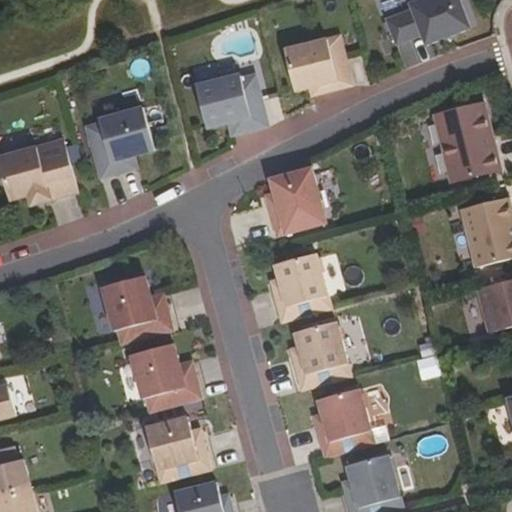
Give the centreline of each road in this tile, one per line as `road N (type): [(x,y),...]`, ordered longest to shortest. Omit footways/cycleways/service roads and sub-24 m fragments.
road 1 (residential): [(511,51),(385,101),(191,206)]
road 2 (residential): [(191,206),(208,238),(283,511)]
road 3 (residential): [(191,206),(0,278)]
